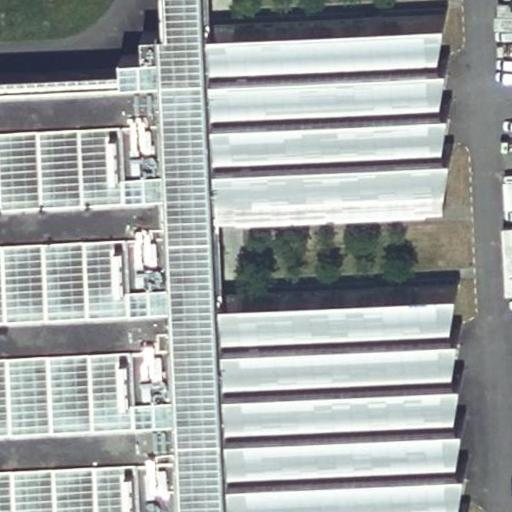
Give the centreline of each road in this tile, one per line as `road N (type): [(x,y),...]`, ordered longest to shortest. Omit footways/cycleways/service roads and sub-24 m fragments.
road 1 (unknown): [(492,0),(508,511)]
road 2 (unknown): [(144,0),(136,33),(100,56),(0,61)]
